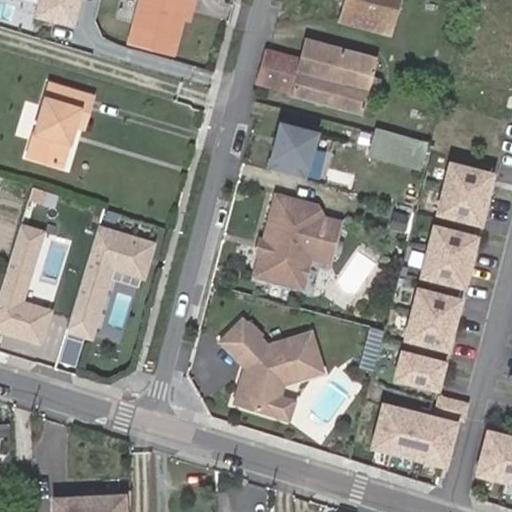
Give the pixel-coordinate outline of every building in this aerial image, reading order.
[(69,22),(74,0),(35,0),(32,13),(69,22)] [(165,52),(175,14),(183,16),(187,0),(142,0),(141,5),(131,43),(165,52)] [(345,0),(340,20),(388,34),(397,0),(345,0)] [(290,94),(360,113),(374,58),(305,39),(301,57),(266,48),(257,82),(291,92),(290,94)] [(58,162),(70,122),(79,125),(89,93),(46,79),(24,152),(58,162)] [(312,131),(276,121),(264,167),(300,177),(312,131)] [(425,141),(373,128),(366,152),(418,165),(425,141)] [(435,209),(476,219),(488,170),(447,160),(435,209)] [(329,211),(311,206),(307,197),(269,187),(264,206),(259,205),(251,235),(255,236),(246,272),(293,285),(301,254),(316,258),(329,211)] [(20,224),(0,289),(0,331),(39,343),(50,310),(21,301),(43,231),(20,224)] [(431,224),(419,274),(460,284),(472,234),(431,224)] [(66,328),(88,335),(110,265),(141,275),(150,245),(96,229),(66,328)] [(456,299),(416,289),(404,338),(444,348),(456,299)] [(245,361),(235,397),(276,409),(284,380),(323,370),(315,332),(271,342),(246,317),(223,339),(245,361)] [(367,326),(361,350),(373,353),(380,329),(367,326)] [(373,353),(361,350),(357,365),(370,368),(373,353)] [(394,379),(435,389),(441,363),(400,353),(394,379)] [(435,414),(454,418),(462,414),(464,407),(439,400),(435,414)] [(381,406),(370,448),(442,466),(453,425),(381,406)] [(0,423),(0,460),(12,460),(10,423),(0,423)] [(511,439),(487,432),(475,474),(511,483),(511,439)] [(53,511),(123,511),(122,495),(53,500),(53,511)]
